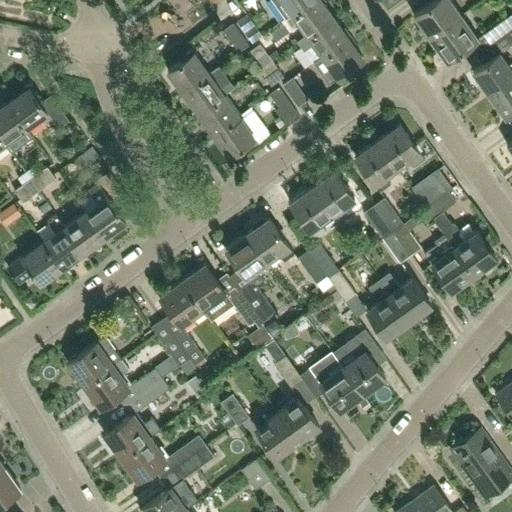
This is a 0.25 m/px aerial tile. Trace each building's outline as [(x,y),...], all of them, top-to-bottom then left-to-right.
[(309,0),(272,0),(285,17),(292,12),(309,0)] [(308,33),(334,15),(323,0),(309,0),(292,12),(308,33)] [(461,14),(451,0),(431,0),(413,13),(414,15),(415,14),(431,36),(461,14)] [(263,33),(247,11),(237,19),(252,41),(263,33)] [(496,38),(511,26),(511,12),(485,31),(492,41),(496,38)] [(479,36),(477,34),(477,35),(461,14),(431,36),(446,56),(444,57),(446,59),(479,36)] [(323,55),(349,36),(334,15),(308,33),(297,41),(303,50),(314,43),(323,55)] [(249,43),(233,21),(223,28),(239,50),(249,43)] [(511,41),(511,26),(496,38),(503,48),(511,41)] [(328,83),(364,57),(349,36),(323,55),(313,62),(328,83)] [(248,51),(254,60),(267,51),(260,42),(248,51)] [(210,72),(194,49),(167,68),(183,91),(210,72)] [(272,59),(267,51),(254,60),(260,68),(272,59)] [(511,76),(511,61),(511,60),(508,62),(499,51),(473,70),(490,93),(511,76)] [(278,68),(272,59),(260,68),(266,76),(278,68)] [(198,112),(225,93),(234,86),(219,65),(210,72),(183,91),(198,112)] [(284,75),(278,68),(266,76),(271,84),(284,75)] [(308,97),(293,75),(283,83),(298,104),(308,97)] [(511,109),(511,76),(490,93),(505,114),(511,109)] [(69,118),(51,93),(41,100),(30,85),(8,101),(26,126),(48,111),(58,126),(69,118)] [(286,125),(300,115),(279,85),(269,93),(279,106),(275,109),(286,125)] [(240,114),(225,93),(198,112),(214,133),(240,114)] [(26,126),(8,101),(0,106),(0,134),(5,142),(5,141),(9,146),(18,140),(14,135),(26,126)] [(255,135),(240,114),(214,133),(229,154),(255,135)] [(425,157),(400,122),(377,138),(397,166),(409,157),(414,165),(425,157)] [(397,166),(377,138),(355,154),(379,189),(390,182),(385,175),(397,166)] [(87,175),(102,162),(90,149),(75,162),(87,175)] [(35,165),(27,170),(31,176),(39,171),(35,165)] [(47,165),(39,171),(47,183),(56,177),(47,165)] [(360,203),(335,168),(313,184),(332,212),(344,203),(350,211),(360,203)] [(39,171),(31,176),(40,188),(47,183),(39,171)] [(126,220),(112,200),(122,193),(106,171),(96,179),(98,181),(88,189),(96,201),(85,209),(104,236),(126,220)] [(31,176),(22,182),(31,194),(40,188),(31,176)] [(442,178),(419,195),(426,205),(449,189),(442,178)] [(23,200),(31,194),(22,182),(14,188),(23,200)] [(332,212),(313,184),(290,200),(315,235),(326,228),(320,221),(332,212)] [(457,200),(449,189),(426,205),(434,216),(444,231),(463,257),(474,273),(497,256),(477,229),(465,238),(454,222),(450,223),(442,210),(457,200)] [(385,195),(374,203),(393,229),(403,221),(385,195)] [(383,236),(393,229),(374,203),(364,210),(383,236)] [(0,215),(7,225),(21,215),(13,204),(0,213),(0,215)] [(104,236),(85,209),(64,224),(83,251),(104,236)] [(83,251),(64,224),(56,213),(47,219),(55,231),(43,239),(56,257),(62,266),(83,251)] [(403,221),(393,229),(411,253),(422,245),(410,229),(419,219),(415,214),(404,222),(403,221)] [(295,250),(270,215),(266,217),(262,215),(255,221),(255,225),(247,231),(257,244),(268,259),(279,251),(284,258),(295,250)] [(400,261),(411,253),(393,229),(383,236),(400,261)] [(241,267),(230,275),(238,287),(244,294),(244,295),(255,288),(264,281),(255,268),(268,259),(257,244),(247,231),(226,246),(241,267)] [(474,273),(463,257),(444,231),(435,238),(437,242),(425,251),(452,289),(474,273)] [(62,266),(56,257),(43,239),(22,254),(12,239),(2,247),(17,268),(27,262),(40,281),(62,266)] [(310,249),(327,273),(328,275),(339,267),(321,241),(310,249)] [(327,273),(310,249),(308,247),(299,255),(317,281),(327,273)] [(227,290),(206,261),(182,278),(203,307),(227,290)] [(357,292),(339,267),(328,275),(346,299),(357,292)] [(432,303),(412,275),(400,284),(390,270),(379,278),(409,320),(432,303)] [(203,307),(182,278),(160,294),(181,323),(203,307)] [(318,296),(332,286),(325,278),(312,288),(318,296)] [(409,320),(379,278),(370,285),(380,298),(367,308),(387,336),(409,320)] [(249,323),(259,316),(244,295),(244,294),(238,287),(228,294),(249,323)] [(255,288),(244,295),(259,316),(262,320),(272,313),(255,288)] [(275,316),(265,323),(273,334),(282,327),(275,316)] [(180,363),(190,356),(174,333),(162,317),(152,324),(180,363)] [(294,319),(283,328),(286,336),(298,331),(294,319)] [(184,326),(174,333),(190,356),(194,363),(205,355),(184,326)] [(386,375),(370,354),(379,348),(379,349),(381,348),(366,326),(346,341),(332,350),(342,365),(362,392),(386,375)] [(84,383),(121,356),(105,333),(67,360),(84,383)] [(274,337),(265,343),(277,360),(286,354),(274,337)] [(300,374),(303,377),(316,395),(317,394),(316,393),(325,387),(340,408),(362,392),(342,365),(332,350),(320,360),(300,374)] [(291,386),(303,377),(300,374),(286,354),(277,360),(274,362),(291,386)] [(130,385),(121,373),(129,367),(121,356),(84,383),(100,406),(130,385)] [(132,382),(140,392),(163,375),(156,365),(132,382)] [(171,385),(163,375),(140,392),(147,402),(171,385)] [(511,379),(496,391),(511,414),(511,379)] [(249,415),(233,392),(221,400),(238,424),(249,415)] [(319,424),(298,395),(277,411),(297,439),(307,432),(310,435),(320,428),(318,424),(319,424)] [(120,456),(150,434),(160,427),(152,416),(145,421),(137,410),(104,433),(120,456)] [(297,439),(277,411),(256,425),(277,454),(278,453),(280,456),(290,449),(288,446),(297,439)] [(511,475),(511,466),(481,424),(450,446),(485,495),(511,475)] [(206,443),(198,433),(169,454),(176,464),(206,443)] [(166,457),(150,434),(120,456),(137,478),(166,457)] [(225,443),(218,435),(206,443),(176,464),(172,467),(181,479),(214,456),(212,453),(225,443)] [(241,468),(256,488),(270,478),(255,458),(241,468)] [(0,501),(20,487),(5,465),(0,468),(0,501)] [(469,511),(468,511),(467,511),(462,505),(454,511),(434,482),(394,511),(395,511),(469,511)] [(179,511),(186,507),(171,486),(142,506),(143,508),(140,510),(141,511),(179,511)]
